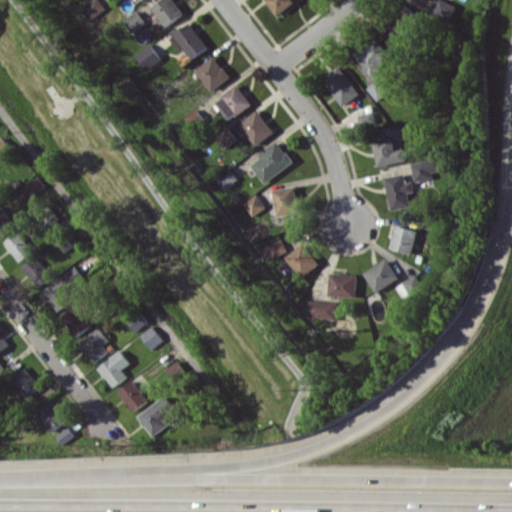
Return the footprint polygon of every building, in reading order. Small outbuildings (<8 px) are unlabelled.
[(106,8),(100,0),(91,0),(84,5),(94,18),(106,8)] [(185,12),(175,0),(160,0),(152,7),(167,26),(185,12)] [(267,0),(278,14),(295,1),(293,0),(267,0)] [(439,0),(434,12),(450,20),(457,5),(445,0),(439,0)] [(381,32),(399,48),(423,20),(405,5),(381,32)] [(131,31),(146,23),(139,11),(125,18),(131,31)] [(192,57),(208,48),(192,22),(171,36),(181,52),(187,48),(192,57)] [(371,75),(393,57),(376,37),(354,55),(371,75)] [(147,70),(163,59),(152,43),(136,55),(147,70)] [(196,69),(212,91),(231,77),(215,55),(196,69)] [(343,106),(360,93),(339,65),(322,77),(343,106)] [(388,91),(377,79),(366,87),(377,100),(388,91)] [(216,98),(228,119),(252,105),(240,84),(216,98)] [(185,118),(196,129),(206,119),(196,108),(185,118)] [(256,145),(275,131),(258,110),(240,124),(256,145)] [(358,114),(361,128),(376,125),(373,111),(358,114)] [(393,127),(395,140),(411,137),(409,124),(393,127)] [(237,138),(228,127),(215,137),(224,148),(237,138)] [(0,138),(0,158),(0,159),(12,149),(2,137),(0,138)] [(377,165),(406,160),(403,147),(394,149),(392,137),(372,141),(377,165)] [(294,161),(278,140),(258,154),(261,158),(252,165),(265,182),(294,161)] [(413,180),(430,178),(430,172),(441,171),(440,158),(411,161),(413,180)] [(225,189),(239,179),(231,168),(217,178),(225,189)] [(404,182),(404,174),(385,175),(389,208),(409,206),(407,192),(413,191),(412,181),(404,182)] [(25,186),(34,197),(47,188),(37,176),(25,186)] [(277,215),(298,212),(295,186),(273,189),(277,215)] [(244,202),(253,216),(267,207),(257,193),(244,202)] [(0,228),(3,233),(15,225),(2,207),(0,208),(0,228)] [(388,247),(411,253),(417,231),(395,225),(388,247)] [(33,251),(18,230),(4,241),(19,261),(33,251)] [(288,249),(281,238),(262,248),(269,260),(288,249)] [(302,277),(319,263),(303,242),(286,256),(302,277)] [(51,277),(37,256),(23,265),(37,286),(51,277)] [(374,291),(398,279),(388,258),(363,271),(374,291)] [(39,291),(46,302),(50,299),(54,306),(89,284),(77,266),(39,291)] [(329,296),(356,297),(357,274),(330,273),(329,296)] [(394,286),(405,302),(424,288),(413,273),(394,286)] [(82,314),(91,306),(83,297),(61,317),(78,335),(91,324),(82,314)] [(338,301),(309,300),(308,317),(337,319),(338,301)] [(129,320),(135,330),(146,323),(140,313),(129,320)] [(164,339),(153,325),(141,335),(151,349),(164,339)] [(110,339),(100,326),(78,342),(94,362),(109,351),(104,344),(110,339)] [(0,351),(9,347),(0,330),(0,351)] [(128,376),(123,369),(131,363),(121,349),(97,366),(113,387),(128,376)] [(166,369),(176,382),(189,373),(178,359),(166,369)] [(41,389),(28,367),(13,376),(26,398),(41,389)] [(133,410),(148,400),(133,380),(118,391),(133,410)] [(180,416),(167,395),(138,414),(151,435),(180,416)] [(52,432),(67,420),(52,400),(37,411),(52,432)] [(57,436),(63,443),(73,434),(67,427),(57,436)]
